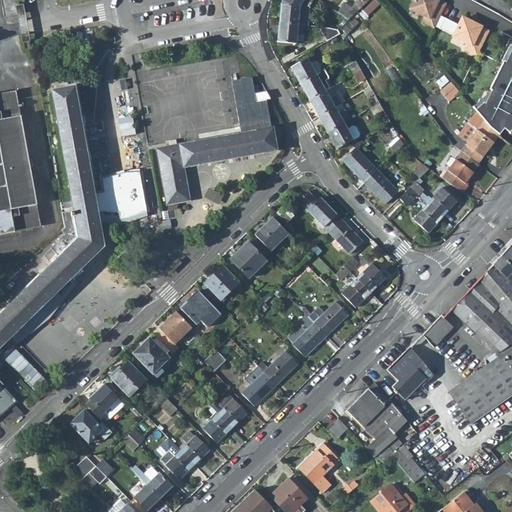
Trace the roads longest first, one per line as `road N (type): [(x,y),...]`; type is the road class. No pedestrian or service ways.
road 1 (residential): [(0,455),(272,187),(315,157)]
road 2 (tertiary): [(197,511),(406,305),(424,275)]
road 3 (residential): [(315,157),(335,189),(424,275)]
road 4 (residential): [(247,21),(315,157)]
road 5 (residential): [(121,7),(126,28),(139,38),(237,18)]
